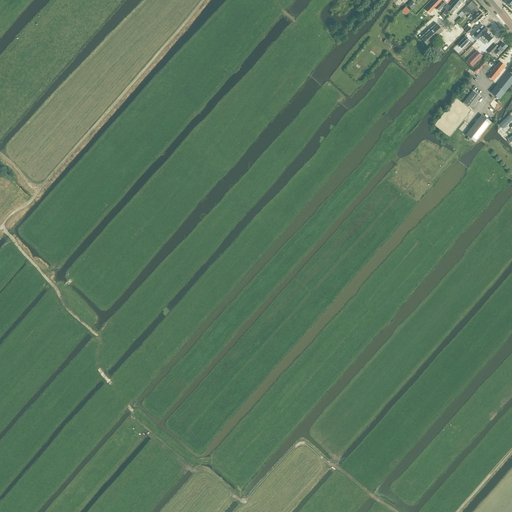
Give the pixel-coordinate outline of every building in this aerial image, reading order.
[(435,8),(442,0),(434,0),(426,10),(429,14),(435,8)] [(442,0),(435,8),(435,9),(436,10),(436,9),(438,11),(446,3),(442,0)] [(457,8),(463,1),(461,0),(456,0),(452,5),(457,8)] [(476,6),(477,5),(473,1),(458,15),(461,18),(466,12),(468,15),(471,13),(473,15),(479,10),(476,6)] [(452,14),(457,8),(452,5),(450,7),(447,5),(445,8),(446,10),(443,13),(446,16),(449,12),(452,14)] [(475,20),(477,21),(484,16),(480,11),(473,17),(474,18),(473,19),(472,19),(470,21),(471,21),(469,23),(470,25),(474,21),(475,20)] [(438,25),(436,23),(420,38),(422,40),(427,45),(443,31),(438,25)] [(479,39),(487,31),(488,30),(483,25),(472,37),(474,39),(476,41),(479,39)] [(488,31),(487,31),(479,39),(482,42),(485,45),(487,43),(493,37),(489,33),(490,33),(488,31)] [(466,36),(457,45),(461,49),(470,40),(466,36)] [(498,56),(507,47),(503,43),(499,48),(495,45),(488,52),(491,54),(493,52),(498,56)] [(436,45),(431,49),(435,54),(438,57),(443,53),(444,52),(441,49),(440,50),(436,45)] [(467,61),(472,66),(482,56),(477,51),(467,61)] [(494,81),(506,66),(500,61),(488,77),(494,81)] [(511,65),(508,71),(491,93),(500,100),(511,84),(511,65)] [(471,109),(481,97),(473,90),(463,103),(471,109)] [(476,143),(491,123),(481,115),(466,135),(476,143)]
